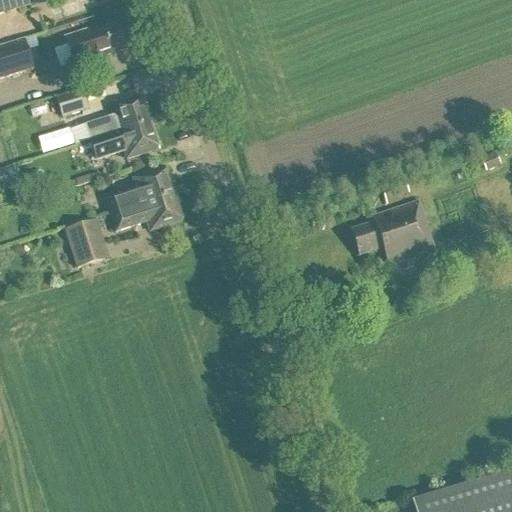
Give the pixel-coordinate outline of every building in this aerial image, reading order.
[(0,0),(0,13),(29,5),(28,0),(0,0)] [(63,39),(72,67),(126,51),(118,26),(89,35),(88,31),(63,39)] [(0,46),(0,78),(30,70),(22,40),(0,46)] [(54,100),(61,121),(89,112),(82,91),(54,100)] [(89,142),(150,124),(142,97),(109,107),(112,117),(100,121),(85,126),(89,142)] [(89,142),(95,161),(123,153),(125,161),(158,151),(150,124),(89,142)] [(481,162),(485,174),(500,168),(496,156),(481,162)] [(0,171),(0,193),(3,193),(1,187),(16,183),(11,168),(0,171)] [(104,199),(110,216),(173,197),(164,170),(132,180),(135,190),(104,199)] [(382,193),(385,202),(407,195),(404,186),(382,193)] [(173,197),(110,216),(115,234),(145,224),(148,234),(181,224),(173,197)] [(351,233),(359,257),(382,250),(387,267),(435,252),(420,205),(371,220),(373,226),(351,233)] [(63,231),(76,271),(108,261),(95,221),(63,231)] [(511,511),(511,474),(412,505),(414,511),(511,511)]
